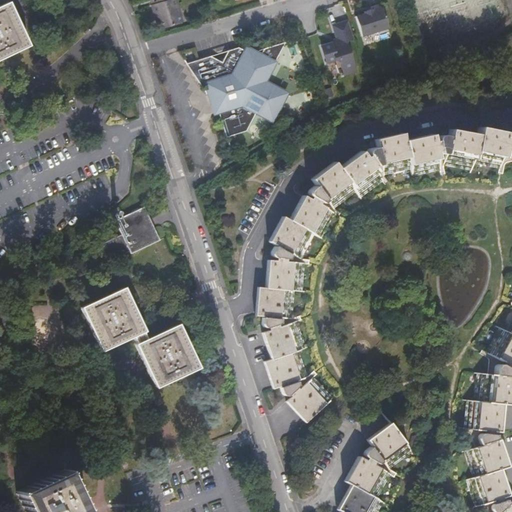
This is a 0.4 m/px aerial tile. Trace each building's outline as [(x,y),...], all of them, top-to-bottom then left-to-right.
[(150,0),(152,4),(151,5),(159,29),(179,23),(175,10),(178,9),(175,0),(150,0)] [(0,52),(20,43),(4,7),(0,9),(0,52)] [(355,17),(362,37),(388,29),(381,9),(372,12),(371,10),(363,12),(364,14),(355,17)] [(332,44),(322,47),(327,62),(337,59),(337,60),(341,62),(346,75),(356,71),(346,40),(352,38),(347,22),(334,26),(338,38),(339,42),(332,44)] [(184,63),(217,110),(225,136),(244,130),(254,110),(268,117),(275,102),(279,104),(284,92),(267,83),(270,78),(265,76),(271,63),(273,60),(282,42),(262,48),(259,55),(245,48),(244,51),(236,47),(226,51),(220,61),(209,56),(184,63)] [(286,402),(306,422),(331,398),(311,377),(313,375),(310,373),(307,376),(297,349),(303,346),(294,321),(296,320),(295,316),(291,317),(293,289),(300,290),(302,262),(304,262),(304,259),(301,258),(314,233),(319,236),(332,211),(335,213),(336,210),(333,208),(355,192),(358,196),(381,179),(383,181),(386,178),(383,175),(410,169),(411,174),(439,168),(439,170),(443,169),(442,165),(470,170),(472,161),(499,166),(499,170),(502,171),(502,166),(503,164),(504,163),(506,161),(511,160),(511,136),(510,137),(509,137),(508,138),(508,140),(505,139),(506,132),(478,127),(477,134),(449,129),(448,136),(442,135),(441,135),(439,135),(438,135),(437,137),(436,138),(436,140),(433,140),(431,134),(403,139),(402,132),(376,139),(377,146),(370,148),(368,149),(367,150),(367,151),(366,152),(367,155),(365,156),(360,150),(337,167),(334,162),(312,178),(315,184),(310,187),(308,189),(308,191),(308,192),(308,194),(309,196),(308,198),(302,195),(289,219),(282,215),(268,241),(275,245),(272,250),(271,252),(271,254),(272,255),(273,256),(274,257),(274,260),(267,259),(265,287),(257,287),(255,315),(262,315),(262,321),(262,323),(263,325),(265,326),(267,327),(268,328),(268,330),(262,332),(271,358),(263,362),(272,388),(279,385),(282,392),(283,393),(284,394),(285,395),(287,395),(289,394),(291,397),(286,402)] [(115,219),(121,233),(88,249),(95,266),(129,250),(129,252),(158,239),(143,206),(115,219)] [(104,343),(136,328),(119,293),(87,307),(104,343)] [(511,511),(511,503),(511,502),(509,503),(505,499),(504,499),(502,499),(501,496),(507,494),(499,467),(506,465),(498,439),(496,440),(495,438),(495,436),(494,434),(493,433),(492,433),(492,430),(498,430),(501,403),(509,403),(511,375),(511,371),(511,370),(510,368),(511,366),(511,319),(505,332),(499,328),(485,352),(482,351),(481,354),(487,357),(486,373),(476,372),(473,400),(466,400),(463,427),(461,427),(461,431),(466,431),(467,432),(472,448),(464,451),(471,476),(466,478),(474,505),(472,506),(473,509),(478,507),(482,511),(511,511)] [(189,365),(173,329),(141,344),(158,381),(189,365)] [(376,511),(382,501),(375,498),(389,473),(392,475),(393,471),(389,469),(411,452),(395,431),(406,422),(398,410),(386,419),(389,423),(367,440),(370,446),(365,450),(364,452),(363,453),(364,455),(366,457),(364,460),(358,456),(344,480),(350,484),(336,509),(341,511),(376,511)] [(85,511),(64,467),(16,490),(26,511),(85,511)]
